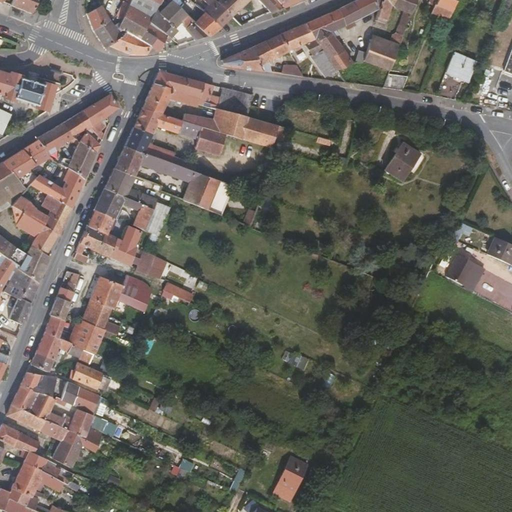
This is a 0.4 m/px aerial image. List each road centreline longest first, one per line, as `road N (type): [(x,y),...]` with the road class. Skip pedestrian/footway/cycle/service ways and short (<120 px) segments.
road 1 (residential): [(0,408),(137,90)]
road 2 (secondary): [(473,118),(180,65)]
road 3 (tertiary): [(180,65),(334,0)]
road 4 (residential): [(106,84),(0,155)]
